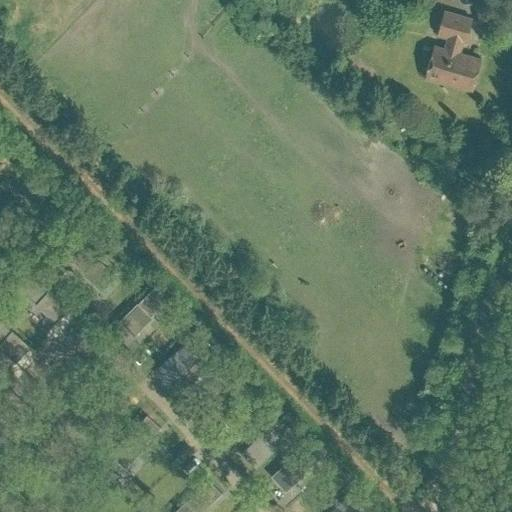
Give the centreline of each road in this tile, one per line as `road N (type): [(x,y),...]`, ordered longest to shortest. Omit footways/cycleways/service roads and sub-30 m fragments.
road 1 (track): [(411,511),(0,75)]
road 2 (unclassified): [(430,511),(511,234)]
